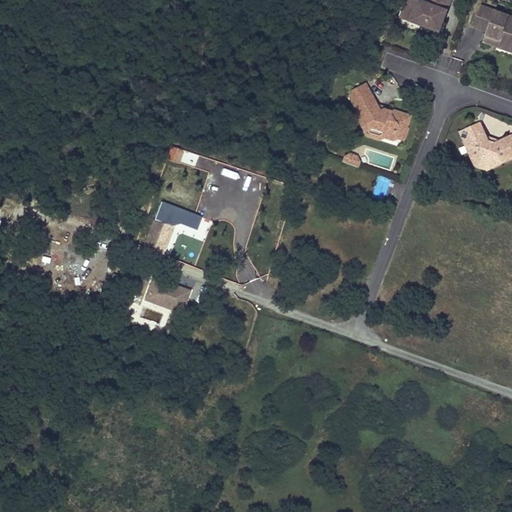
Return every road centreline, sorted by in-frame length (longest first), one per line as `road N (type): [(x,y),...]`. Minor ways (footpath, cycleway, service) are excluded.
road 1 (residential): [(450,85),(355,335)]
road 2 (residential): [(355,335),(180,270)]
road 3 (residential): [(511,394),(355,335)]
